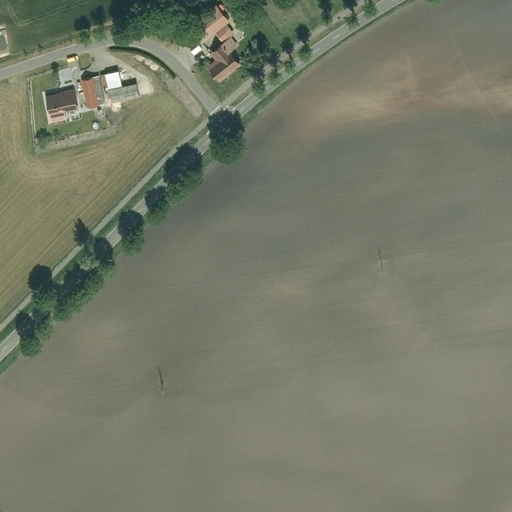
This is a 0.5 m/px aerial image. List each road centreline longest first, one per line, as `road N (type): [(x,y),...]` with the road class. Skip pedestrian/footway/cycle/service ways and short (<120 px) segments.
road 1 (tertiary): [(227,122),(0,352)]
road 2 (residential): [(227,122),(176,64),(133,40),(90,45),(0,76)]
road 3 (tertiary): [(395,0),(227,122)]
